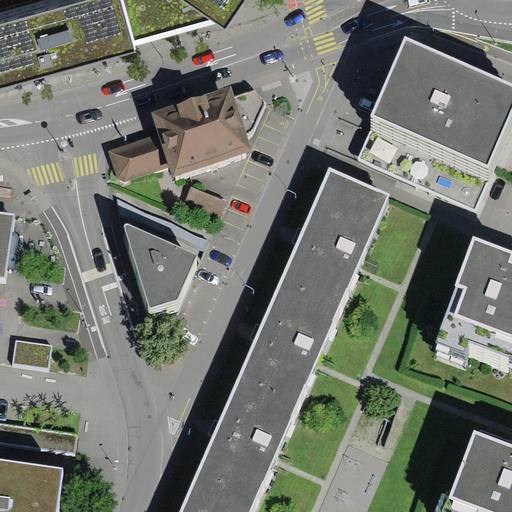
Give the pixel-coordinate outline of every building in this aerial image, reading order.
[(17,0),(0,5),(0,67),(66,49),(130,31),(215,7),(219,0),(17,0)] [(511,107),(402,63),(360,165),(477,212),(511,127),(511,107)] [(236,96),(152,123),(156,137),(114,151),(123,179),(169,165),(175,182),(250,158),(243,138),(250,136),(254,133),(266,102),(261,97),(254,90),(236,96)] [(296,236),(276,284),(339,310),(355,272),(383,206),(320,179),(296,236)] [(228,202),(191,187),(183,207),(219,222),(228,202)] [(0,228),(0,294),(10,230),(0,228)] [(196,275),(125,244),(149,326),(177,318),(196,275)] [(508,274),(469,261),(456,302),(442,342),(511,365),(511,263),(508,274)] [(253,336),(231,388),(295,415),(339,310),(276,284),(253,336)] [(21,340),(17,370),(53,375),(58,346),(21,340)] [(214,430),(187,493),(232,511),(254,511),(275,462),(295,415),(231,388),(214,430)] [(75,448),(0,436),(0,456),(72,467),(74,457),(75,448)] [(511,511),(511,469),(467,452),(444,511),(511,511)] [(58,511),(62,491),(0,481),(0,511),(58,511)] [(179,511),(232,511),(187,493),(179,511)]
